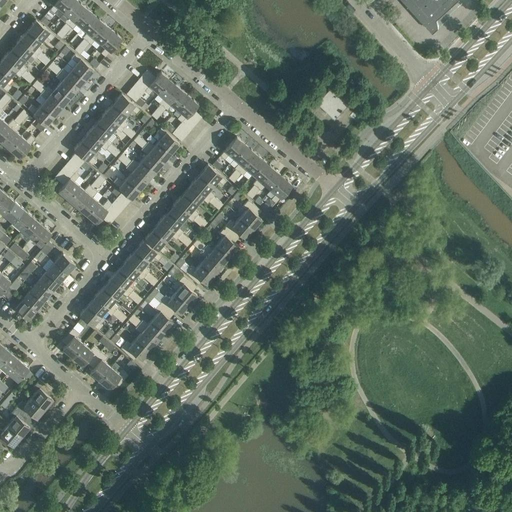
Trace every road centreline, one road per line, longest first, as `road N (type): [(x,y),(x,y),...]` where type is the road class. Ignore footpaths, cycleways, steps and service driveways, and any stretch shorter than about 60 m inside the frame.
road 1 (secondary): [(150,447),(358,204)]
road 2 (secondary): [(337,186),(128,428)]
road 3 (residential): [(20,184),(152,29)]
road 4 (residential): [(106,257),(238,102)]
road 5 (secondary): [(433,83),(337,186)]
road 6 (secondary): [(358,204),(452,103)]
road 7 (residential): [(337,186),(238,102)]
